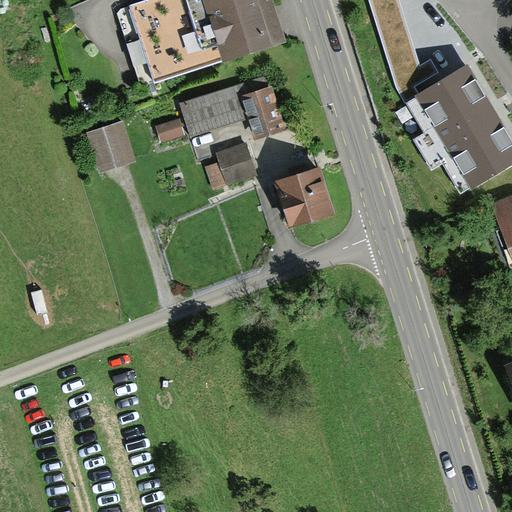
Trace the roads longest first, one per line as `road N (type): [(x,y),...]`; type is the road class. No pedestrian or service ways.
road 1 (residential): [(0,383),(389,234)]
road 2 (secondary): [(474,511),(389,234)]
road 3 (secondary): [(389,234),(313,0)]
